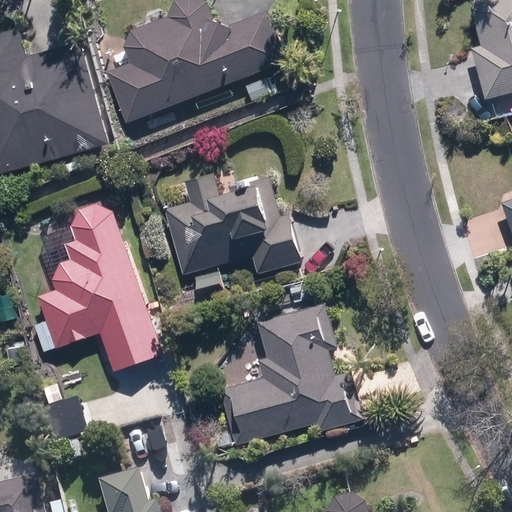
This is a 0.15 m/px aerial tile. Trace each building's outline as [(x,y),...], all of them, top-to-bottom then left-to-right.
[(214,0),(213,1),(212,0),(175,0),(171,2),(176,16),(171,18),(170,17),(169,16),(168,15),(167,14),(166,14),(165,13),(164,12),(162,12),(161,11),(160,11),(158,11),(157,11),(156,11),(155,11),(153,11),(152,11),(151,12),(149,12),(148,13),(147,14),(146,14),(145,15),(144,16),(143,17),(142,18),(142,19),(141,21),(141,22),(140,23),(140,24),(140,26),(140,27),(140,28),(140,30),(140,31),(127,36),(137,61),(111,71),(132,121),(296,56),(277,8),(255,17),(248,0),(214,0)] [(511,0),(500,0),(501,1),(480,6),(489,43),(479,45),(491,96),(511,91),(511,0)] [(31,27),(0,34),(0,172),(119,141),(93,41),(38,55),(31,27)] [(190,271),(199,268),(204,286),(230,278),(225,261),(258,252),(263,269),(312,256),(299,209),(289,212),(277,168),(250,175),(252,181),(239,185),(236,174),(225,177),(220,168),(190,178),(196,198),(171,206),(190,271)] [(61,285),(43,291),(52,316),(42,320),(48,339),(59,335),(62,346),(107,330),(120,368),(171,350),(115,190),(71,205),(82,236),(71,240),(76,256),(53,264),(61,285)] [(348,342),(333,298),(265,315),(274,352),(263,355),(268,373),(225,384),(241,445),(321,419),(324,428),(372,413),(356,366),(342,370),(335,346),(348,342)] [(181,511),(182,511),(178,511),(172,511),(167,494),(159,497),(146,452),(125,458),(129,471),(107,477),(116,511),(181,511)] [(0,482),(0,511),(54,511),(42,471),(0,482)] [(334,508),(334,509),(318,511),(317,511),(376,511),(376,510),(376,508),(375,507),(375,505),(374,503),(373,502),(372,500),(371,499),(370,497),(368,496),(367,495),(365,494),(363,493),(362,493),(360,492),(358,492),(356,491),(354,491),(353,491),(351,492),(349,492),(347,493),(345,494),(344,494),(342,495),(341,497),(339,498),(338,499),(337,501),(336,502),(335,504),(335,506),(334,508)]
